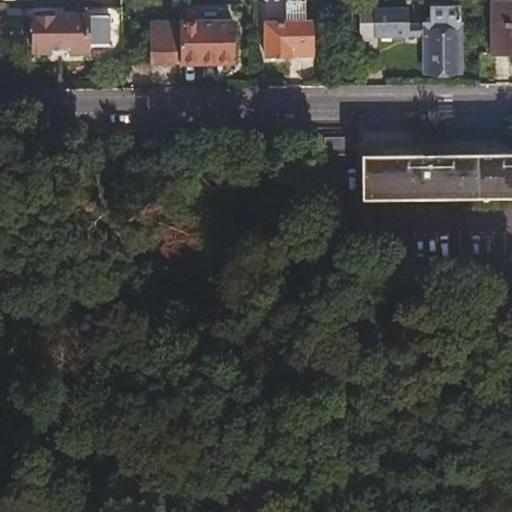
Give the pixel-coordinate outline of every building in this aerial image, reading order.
[(307,24),(307,1),(287,1),(287,24),(307,24)] [(511,1),(495,1),(496,53),(511,52),(511,1)] [(25,51),(112,50),(112,9),(79,9),(79,16),(25,17),(25,51)] [(375,50),(375,37),(375,9),(360,9),(360,50),(375,50)] [(375,9),(375,37),(409,38),(409,35),(426,35),(426,65),(460,65),(461,27),(460,27),(460,9),(433,9),(433,26),(409,26),(410,9),(375,9)] [(180,62),(179,17),(150,17),(150,62),(180,62)] [(287,24),(267,25),(267,58),(291,58),(291,51),(313,51),(313,24),(307,24),(287,24)] [(182,30),(182,62),(239,62),(239,30),(182,30)] [(511,156),(352,158),(352,165),(352,200),(511,198),(511,156)]
